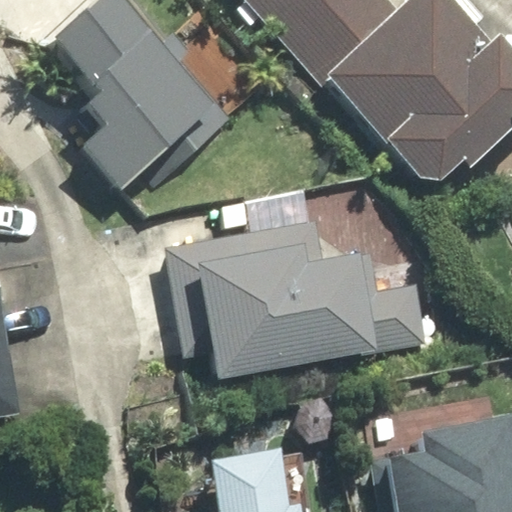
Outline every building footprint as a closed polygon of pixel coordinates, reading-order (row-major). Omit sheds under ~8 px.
[(128,0),(99,0),(56,37),(104,92),(91,103),(109,125),(85,146),(123,190),(142,174),(153,187),(232,119),(128,0)] [(330,79),(401,14),(387,0),(252,0),(324,83),(330,79)] [(415,0),(401,14),(330,79),(421,178),(440,180),(465,157),(472,164),(511,127),(511,48),(500,35),(491,43),(451,0),(415,0)] [(316,223),(167,248),(186,356),(215,351),(219,377),(423,341),(414,287),(377,294),(370,250),(323,259),(316,223)] [(0,417),(22,414),(1,287),(0,287),(0,417)] [(426,451),(370,461),(378,511),(511,511),(511,414),(422,430),(426,451)] [(309,511),(300,455),(282,458),(280,446),(210,458),(219,511),(309,511)]
